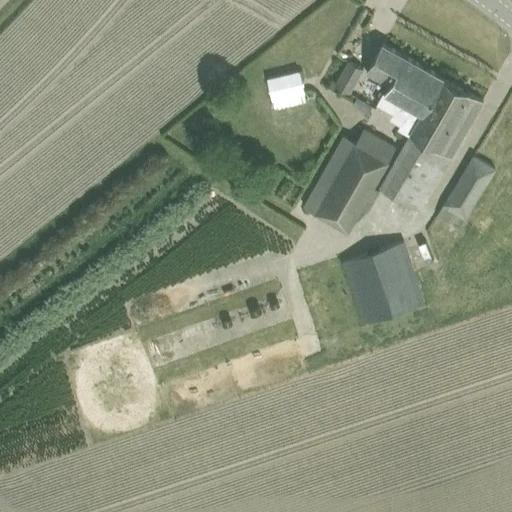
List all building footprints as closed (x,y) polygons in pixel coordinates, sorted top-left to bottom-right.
[(388,84),(384,91),(401,100),(422,64),(382,42),(366,72),(388,84)] [(345,45),(339,54),(347,59),(353,49),(345,45)] [(334,83),(348,92),(362,68),(348,59),(334,83)] [(482,98),(422,64),(401,100),(384,91),(377,102),(393,111),(390,116),(400,122),(398,126),(409,132),(379,184),(420,208),(482,98)] [(275,107),(308,99),(300,71),(268,78),(275,107)] [(344,132),(303,204),(348,229),(361,206),(367,209),(379,187),(372,184),(395,144),(364,127),(356,139),(344,132)] [(436,214),(456,226),(457,227),(461,221),(468,224),(470,220),(464,217),(494,167),(473,153),(436,214)] [(343,259),(363,321),(424,302),(403,239),(343,259)]
